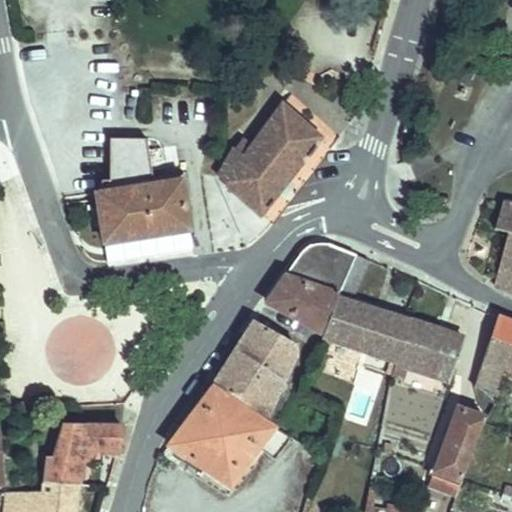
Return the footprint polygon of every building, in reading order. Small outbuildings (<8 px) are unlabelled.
[(228,122),(208,161),(261,188),(309,109),(264,81),(240,128),(228,122)] [(143,147),(136,118),(91,119),(93,132),(99,157),(143,147)] [(143,147),(99,157),(93,178),(103,226),(186,208),(175,160),(147,166),(143,147)] [(511,254),(511,248),(511,194),(492,191),(486,214),(497,216),(485,266),(498,271),(502,251),(511,254)] [(338,276),(349,243),(323,232),(327,223),(309,214),(262,286),(321,326),(322,325),(336,281),(338,276)] [(352,234),(349,243),(338,276),(349,279),(364,240),(352,234)] [(336,281),(322,325),(394,348),(405,302),(336,281)] [(511,307),(490,298),(473,370),(487,373),(494,353),(511,359),(511,307)] [(459,318),(405,302),(394,348),(446,362),(459,318)] [(251,303),(207,370),(261,406),(296,339),(295,329),(251,303)] [(261,406),(207,370),(204,374),(164,433),(224,472),(271,413),(261,406)] [(30,460),(65,458),(67,435),(73,434),(76,431),(79,425),(102,425),(107,425),(105,412),(104,406),(52,409),(30,460)] [(464,451),(475,414),(448,406),(428,474),(456,482),(461,463),(464,451)] [(511,414),(499,410),(497,416),(511,421),(511,414)] [(26,470),(0,470),(0,505),(25,511),(57,511),(65,458),(30,460),(26,470)]
